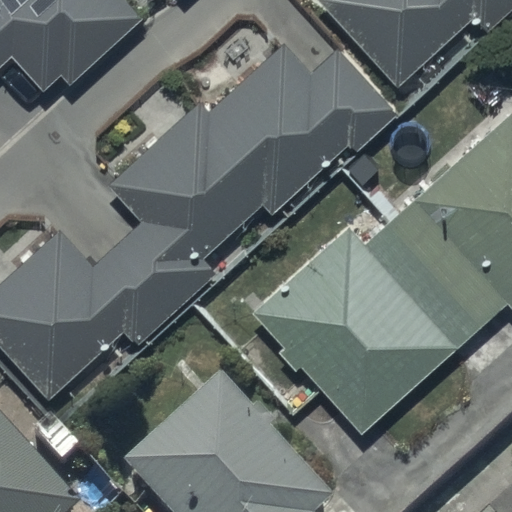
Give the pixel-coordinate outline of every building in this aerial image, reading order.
[(0,0),(0,67),(12,57),(41,91),(59,75),(68,84),(141,20),(124,0),(0,0)] [(511,0),(319,0),(318,1),(396,86),(471,17),(487,35),(511,12),(511,0)] [(93,263),(62,229),(0,284),(0,348),(46,400),(120,333),(134,348),(215,274),(202,259),(262,205),(271,216),(349,146),(355,154),(398,115),(340,50),(314,73),(287,44),(212,111),(202,99),(107,184),(140,221),(93,263)] [(364,244),(349,228),(256,312),(285,345),(278,351),(295,370),(300,365),(362,434),(506,304),(511,311),(511,113),(511,112),(364,244)] [(334,511),(220,390),(125,480),(155,511),(334,511)] [(0,511),(74,511),(0,433),(0,511)]
